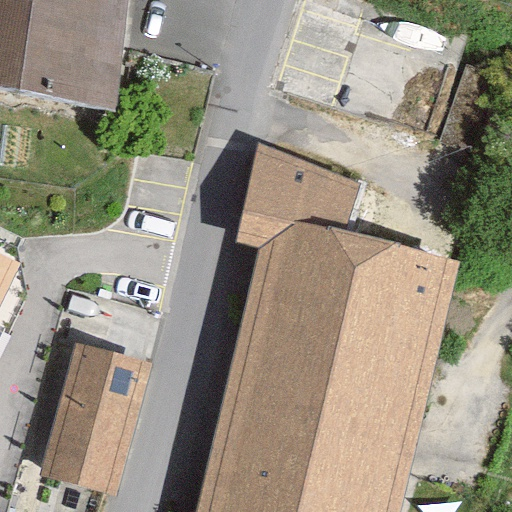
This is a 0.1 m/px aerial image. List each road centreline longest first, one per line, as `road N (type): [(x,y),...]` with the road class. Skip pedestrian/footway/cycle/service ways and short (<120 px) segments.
road 1 (residential): [(264,0),(130,511)]
road 2 (track): [(232,111),(442,175),(511,219)]
